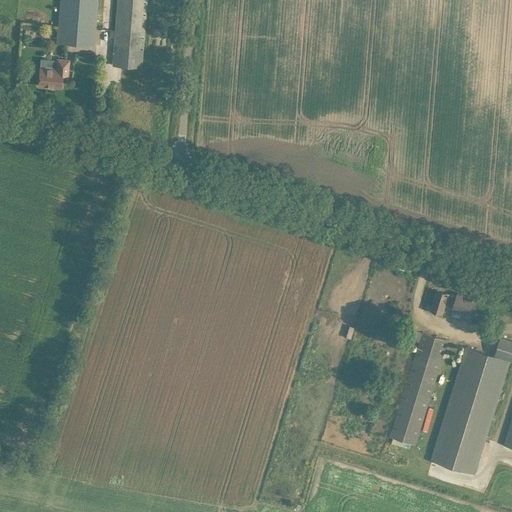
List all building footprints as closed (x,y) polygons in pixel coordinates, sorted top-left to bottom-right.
[(60,0),(57,42),(94,46),(98,0),(60,0)] [(122,66),(141,68),(143,49),(146,0),(117,0),(112,65),(122,66)] [(37,76),(36,82),(38,84),(38,85),(61,87),(62,74),(67,75),(68,71),(69,59),(57,59),(56,69),(40,68),(39,75),(37,76)] [(453,308),(474,315),(477,304),(478,305),(480,299),(474,298),(474,297),(472,297),(472,298),(458,293),(456,298),(448,295),(449,293),(437,289),(430,309),(442,313),(446,303),(454,306),(453,308)] [(391,436),(416,443),(448,340),(423,332),(391,436)] [(466,346),(430,460),(475,474),(510,360),(511,360),(511,339),(500,336),(494,355),(466,346)] [(511,417),(503,444),(511,447),(511,417)]
